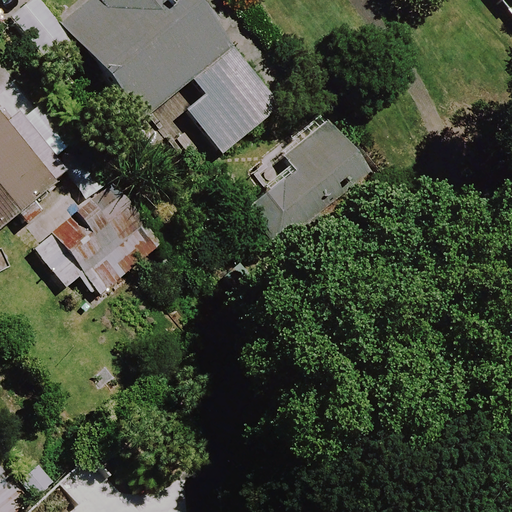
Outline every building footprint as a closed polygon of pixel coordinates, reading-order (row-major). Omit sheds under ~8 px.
[(246,77),(183,0),(92,0),(52,33),(132,130),(183,89),(194,103),(176,118),(214,163),(270,117),(241,81),(246,77)] [(0,230),(45,194),(0,137),(0,230)] [(361,182),(328,142),(236,218),(269,258),(361,182)] [(95,271),(61,228),(25,256),(59,299),(95,271)] [(110,511),(89,489),(65,511),(110,511)] [(0,511),(9,511),(0,498),(0,511)]
